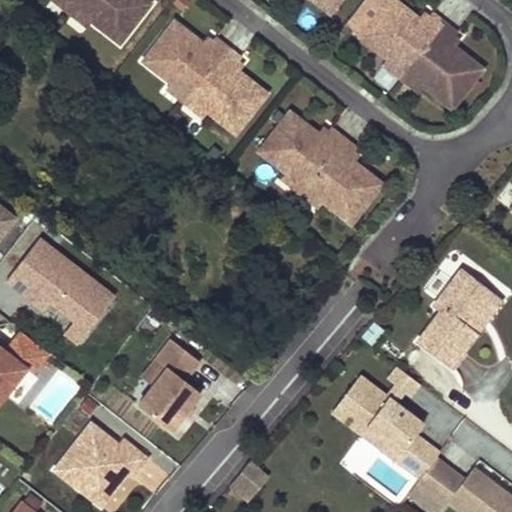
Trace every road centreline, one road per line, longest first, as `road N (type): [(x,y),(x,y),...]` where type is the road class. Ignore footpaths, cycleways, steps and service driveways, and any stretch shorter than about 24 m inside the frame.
road 1 (residential): [(227,0),(454,174)]
road 2 (residential): [(347,298),(167,511)]
